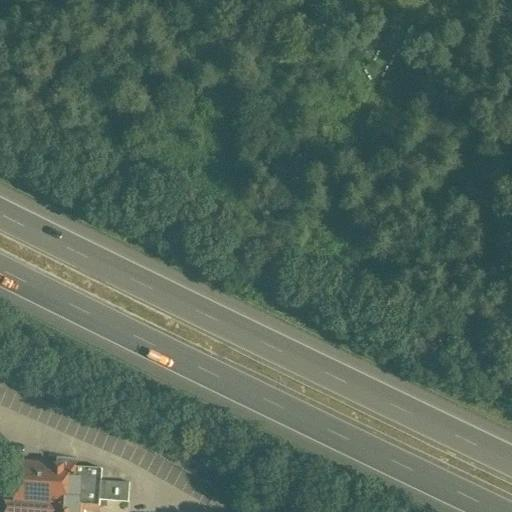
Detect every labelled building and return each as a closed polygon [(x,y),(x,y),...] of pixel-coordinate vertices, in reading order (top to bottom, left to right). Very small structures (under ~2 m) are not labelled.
[(17,464),(0,462),(0,478),(9,479),(7,502),(15,503),(17,464)] [(75,467),(17,464),(15,503),(21,503),(20,511),(81,511),(82,506),(72,505),(75,468),(75,467)] [(103,470),(75,468),(72,505),(82,506),(100,507),(101,501),(102,482),(103,470)] [(130,484),(102,482),(101,501),(129,503),(130,484)] [(20,511),(21,503),(15,503),(7,502),(6,511),(20,511)]
